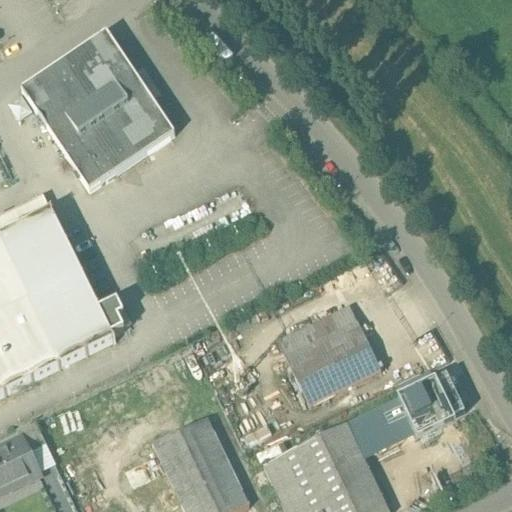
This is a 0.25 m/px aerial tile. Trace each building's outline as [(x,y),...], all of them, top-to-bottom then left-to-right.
[(108,37),(22,94),(90,196),(176,139),(108,37)] [(0,227),(21,217),(27,228),(50,217),(50,216),(51,215),(43,200),(0,221),(0,227)] [(0,402),(113,346),(114,347),(116,346),(113,341),(125,335),(119,323),(125,320),(118,306),(100,315),(53,218),(54,218),(52,215),(51,215),(50,216),(50,217),(27,228),(21,217),(0,227),(0,402)] [(361,333),(288,368),(309,411),(382,376),(361,333)] [(67,373),(0,404),(0,412),(3,419),(73,386),(67,373)] [(207,423),(153,450),(183,511),(247,511),(249,511),(207,423)] [(47,448),(35,425),(16,434),(22,445),(23,444),(29,457),(47,448)] [(387,511),(348,428),(264,469),(284,511),(387,511)] [(22,445),(0,455),(0,496),(39,478),(29,457),(23,444),(22,445)]
